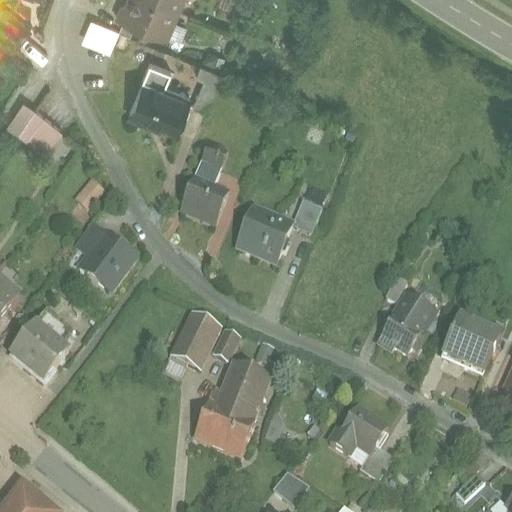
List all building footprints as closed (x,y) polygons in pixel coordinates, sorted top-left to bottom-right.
[(124,0),(117,18),(125,21),(136,26),(169,40),(181,13),(186,0),(124,0)] [(220,0),(218,6),(235,12),(239,0),(220,0)] [(3,11),(0,14),(0,36),(13,47),(26,30),(3,11)] [(131,37),(136,26),(125,21),(120,33),(131,37)] [(153,63),(129,118),(159,131),(161,127),(176,134),(192,97),(166,86),(172,71),(153,63)] [(225,75),(202,66),(191,93),(214,102),(225,75)] [(71,122),(36,95),(9,130),(44,158),(71,122)] [(202,164),(223,173),(230,156),(209,147),(202,164)] [(202,164),(180,216),(218,232),(234,196),(216,189),(223,173),(202,164)] [(107,194),(93,183),(78,202),(91,213),(107,194)] [(306,205),(297,226),(315,234),(325,213),(306,205)] [(256,208),(237,251),(278,269),(297,226),(256,208)] [(139,260),(94,226),(67,260),(113,295),(139,260)] [(400,276),(386,300),(397,306),(411,282),(400,276)] [(0,279),(0,330),(25,300),(0,279)] [(440,315),(408,295),(377,344),(395,355),(397,351),(411,360),(440,315)] [(227,332),(200,318),(178,360),(204,374),(213,357),(227,332)] [(442,359),(440,363),(447,366),(482,379),(503,337),(459,318),(442,359)] [(40,324),(11,357),(47,388),(60,373),(76,354),(40,324)] [(227,332),(213,357),(230,366),(243,341),(227,332)] [(442,359),(433,355),(420,389),(436,396),(447,366),(440,363),(442,359)] [(215,393),(195,442),(242,461),(274,380),(233,364),(221,396),(215,393)] [(511,396),(511,370),(502,392),(511,396)] [(392,429),(361,410),(346,434),(338,428),(328,443),(353,459),(359,449),(372,457),(374,458),(379,449),(392,429)] [(372,457),(359,449),(353,459),(352,461),(365,468),(372,457)] [(395,459),(379,449),(374,458),(372,457),(365,468),(362,473),(380,484),(395,459)] [(310,490),(289,475),(275,495),(297,509),(310,490)] [(456,495),(465,505),(488,485),(479,475),(456,495)] [(59,511),(26,483),(1,511),(59,511)] [(489,511),(506,511),(508,509),(496,497),(485,507),(489,511)]
